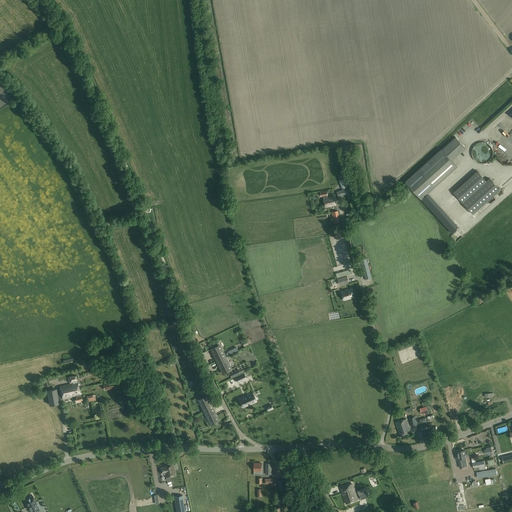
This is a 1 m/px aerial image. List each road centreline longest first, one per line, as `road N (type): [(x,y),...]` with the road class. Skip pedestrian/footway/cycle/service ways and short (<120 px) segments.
road 1 (track): [(46,0),(65,25),(201,357),(241,434),(259,448)]
road 2 (tertiary): [(0,489),(100,454),(302,447)]
road 3 (unknown): [(383,447),(385,375),(347,228)]
road 4 (tertiary): [(302,447),(409,449),(511,415)]
